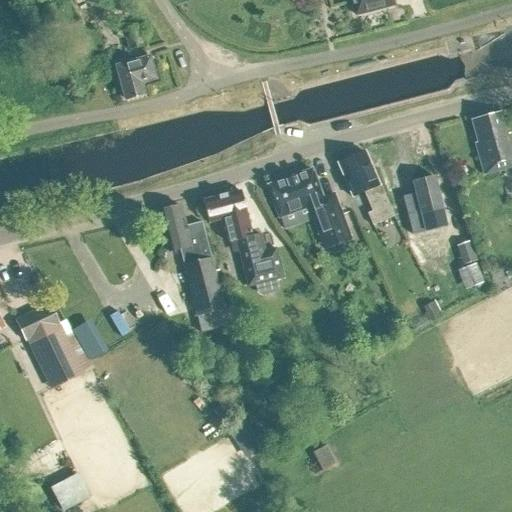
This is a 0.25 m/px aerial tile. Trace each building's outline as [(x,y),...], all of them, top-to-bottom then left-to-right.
[(106,0),(74,0),(89,20),(110,5),(106,0)] [(350,0),(355,16),(393,6),(390,0),(350,0)] [(60,43),(52,26),(43,31),(51,47),(60,43)] [(128,51),(141,47),(137,28),(122,31),(128,51)] [(124,100),(143,94),(140,84),(155,80),(149,57),(114,67),(124,100)] [(506,135),(500,114),(471,122),(477,143),(474,144),(483,177),(511,168),(511,143),(509,134),(506,135)] [(378,186),(364,153),(337,164),(351,198),(363,193),(371,213),(366,214),(372,226),(392,217),(380,186),(378,186)] [(311,170),(266,186),(278,219),(307,209),(310,216),(321,249),(348,240),(334,197),(322,202),(311,170)] [(414,194),(402,197),(411,235),(439,228),(445,226),(441,210),(433,177),(412,183),(414,194)] [(240,192),(202,201),(208,224),(221,221),(227,245),(235,243),(235,242),(245,282),(247,289),(255,287),(257,295),(262,297),(275,294),(279,289),(277,281),(282,280),(281,273),(275,249),(264,252),(260,236),(250,238),(244,215),(245,215),(240,192)] [(179,207),(157,212),(167,253),(179,250),(183,265),(182,265),(196,318),(224,311),(206,242),(200,222),(185,227),(179,207)] [(425,237),(430,271),(450,269),(446,235),(425,237)] [(469,288),(482,283),(474,264),(461,270),(469,288)] [(48,305),(14,322),(24,343),(38,337),(61,383),(82,373),(59,326),(48,305)] [(260,449),(245,424),(229,434),(244,459),(260,449)] [(337,463),(327,445),(312,453),(321,472),(337,463)]
